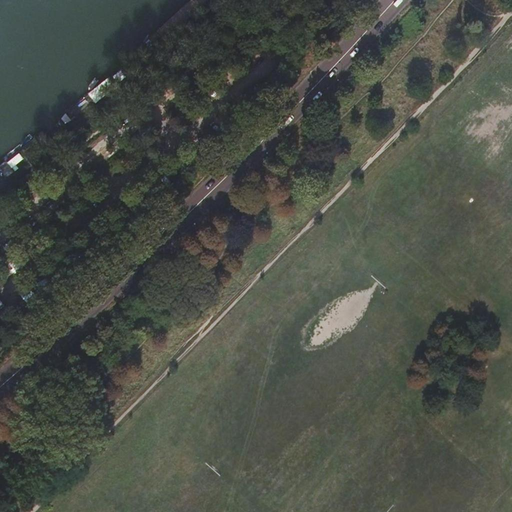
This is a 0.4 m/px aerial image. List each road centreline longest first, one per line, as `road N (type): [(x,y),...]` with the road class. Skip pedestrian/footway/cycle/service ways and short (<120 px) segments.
road 1 (unknown): [(32,511),(511,10)]
road 2 (primary): [(394,0),(189,212),(0,383)]
